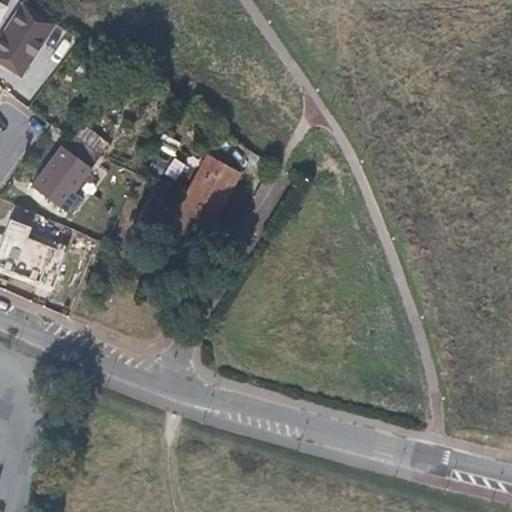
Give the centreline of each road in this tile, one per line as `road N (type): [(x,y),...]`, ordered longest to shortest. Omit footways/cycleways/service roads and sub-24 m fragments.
road 1 (tertiary): [(511,481),(160,386)]
road 2 (residential): [(160,386),(277,174)]
road 3 (tertiary): [(160,386),(0,318)]
